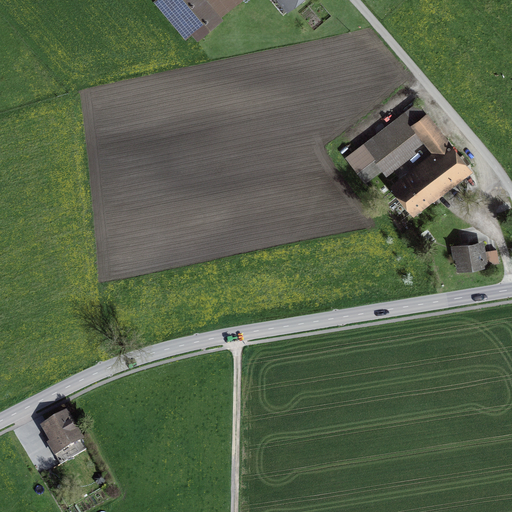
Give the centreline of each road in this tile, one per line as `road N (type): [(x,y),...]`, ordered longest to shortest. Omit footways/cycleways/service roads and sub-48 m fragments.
road 1 (secondary): [(511,289),(181,345),(95,373),(0,421)]
road 2 (unclassified): [(511,186),(352,0)]
road 3 (track): [(237,334),(235,511)]
